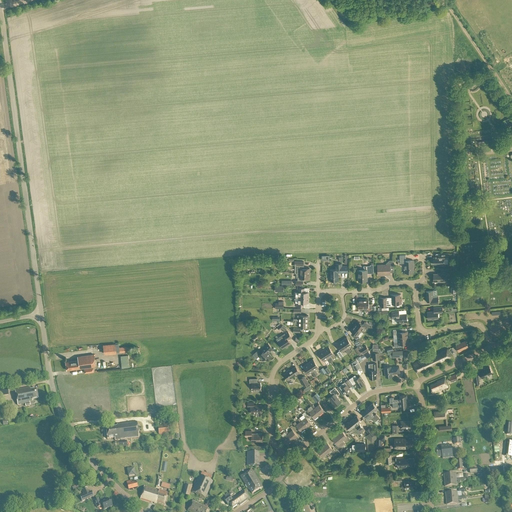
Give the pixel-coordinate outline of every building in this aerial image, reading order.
[(436,253),(436,257),(433,257),(433,264),(444,264),(444,259),(449,259),(449,253),(436,253)] [(406,260),(406,254),(400,255),(400,263),(404,263),(405,273),(414,272),(413,264),(414,264),(413,260),(406,260)] [(393,267),(393,260),(389,260),(389,262),(387,262),(386,264),(386,265),(378,266),(378,275),(383,275),(383,274),(390,273),(390,267),(393,267)] [(297,269),(296,273),(309,273),(310,268),(301,268),(302,265),(303,265),(303,261),(296,261),(296,265),(298,265),(298,269),(297,269)] [(336,266),(336,269),(330,269),(330,281),(338,281),(338,272),(341,272),(348,272),(348,266),(342,266),(342,263),(336,263),(336,265),(336,266)] [(367,273),(370,273),(370,269),(373,269),(373,264),(370,265),(370,266),(363,266),(363,267),(364,267),(364,270),(358,270),(359,280),(367,280),(367,273)] [(448,275),(448,269),(441,269),(441,273),(440,273),(440,274),(433,274),(434,282),(445,281),(445,275),(448,275)] [(309,273),(296,273),(296,277),(298,277),(298,281),(296,281),(296,285),(303,285),(303,281),(301,281),(301,278),(309,279),(309,273)] [(294,297),(309,297),(309,292),(305,292),(305,288),(297,288),(297,291),(294,291),(294,297)] [(433,297),(432,290),(425,291),(426,301),(430,300),(431,304),(439,304),(438,297),(433,297)] [(400,298),(400,294),(392,294),(392,297),(380,298),(380,306),(392,305),(392,304),(401,304),(401,298),(400,298)] [(309,303),(309,297),(294,297),(294,302),(297,303),(297,306),(304,307),(304,303),(309,303)] [(359,309),(364,309),(363,299),(358,299),(358,304),(355,304),(355,311),(359,311),(359,309)] [(363,299),(364,309),(364,310),(372,310),(372,304),(369,304),(369,299),(363,299)] [(442,312),(442,306),(434,307),(434,311),(427,311),(428,319),(432,319),(432,320),(435,320),(435,318),(438,318),(438,313),(442,312)] [(399,314),(399,311),(392,311),(392,318),(397,318),(397,322),(407,321),(407,314),(399,314)] [(354,325),(361,331),(364,328),(369,327),(370,326),(365,322),(363,324),(358,321),(354,325)] [(281,324),(277,327),(279,330),(281,328),(283,330),(282,331),(284,332),(287,328),(282,325),(281,324)] [(361,331),(354,325),(350,330),(355,334),(354,336),(354,337),(358,341),(360,339),(360,337),(363,332),(361,331)] [(397,334),(398,338),(408,337),(407,331),(402,331),(402,328),(393,329),(393,335),(397,334)] [(288,339),(292,337),(288,331),(283,334),(284,337),(282,338),(282,339),(278,342),(282,348),(286,346),(287,346),(291,343),(288,339)] [(347,337),(341,340),(349,352),(351,351),(349,347),(352,345),(347,337)] [(408,337),(398,338),(398,341),(394,342),(394,347),(403,346),(403,343),(408,343),(408,337)] [(357,339),(355,342),(359,349),(360,349),(363,354),(369,350),(366,345),(363,347),(361,343),(357,339)] [(347,354),(349,352),(341,340),(336,344),(342,352),(345,350),(347,354)] [(456,345),(459,352),(469,347),(466,341),(456,345)] [(115,343),(103,345),(103,354),(116,353),(116,351),(119,351),(119,347),(118,344),(115,344),(115,343)] [(259,350),(253,354),(256,357),(258,355),(263,360),(265,358),(267,360),(271,356),(268,352),(272,349),(268,343),(261,349),(263,351),(261,353),(259,350)] [(323,349),(332,362),(333,360),(331,356),(334,354),(329,346),(323,349)] [(330,363),(332,362),(323,349),(318,353),(324,361),(327,359),(330,363)] [(439,357),(441,361),(451,356),(448,349),(436,354),(438,358),(439,357)] [(79,368),(91,366),(95,366),(93,354),(77,356),(78,360),(75,361),(75,360),(65,362),(65,363),(65,365),(66,365),(67,370),(77,368),(79,367),(79,368)] [(436,354),(425,359),(427,366),(428,367),(441,361),(439,357),(438,358),(436,354)] [(313,359),(308,363),(316,375),(318,374),(315,369),(318,367),(313,359)] [(427,366),(425,359),(421,361),(421,360),(413,363),(418,373),(422,371),(421,370),(428,367),(427,366)] [(316,375),(308,363),(303,366),(308,374),(311,372),(314,376),(316,375)] [(373,363),(369,364),(369,370),(369,378),(376,378),(376,372),(377,372),(376,363),(373,363)] [(296,366),(292,368),(289,370),(287,371),(287,372),(284,374),(288,380),(291,378),(290,378),(295,375),(298,374),(300,372),(296,366)] [(391,367),(391,366),(384,367),(385,377),(392,376),(392,374),(400,373),(399,366),(391,367)] [(480,374),(478,375),(478,374),(474,375),(475,384),(479,383),(479,379),(482,378),(487,376),(486,375),(492,373),(489,367),(484,369),(483,369),(479,371),(480,374)] [(353,385),(356,383),(359,387),(364,384),(360,376),(357,378),(356,377),(355,375),(352,377),(349,379),(351,382),(353,385)] [(299,379),(304,387),(309,384),(305,376),(299,379)] [(432,393),(448,386),(445,377),(437,381),(430,384),(432,390),(431,390),(432,393)] [(258,383),(258,378),(249,378),(250,386),(252,386),(252,389),(261,389),(261,385),(261,383),(258,383)] [(341,385),(337,387),(343,395),(345,393),(347,396),(352,392),(349,387),(351,385),(347,379),(345,381),(340,385),(341,385)] [(340,393),(335,387),(329,391),(332,395),(329,398),(332,402),(332,403),(334,406),(341,401),(336,396),(340,393)] [(0,389),(0,397),(9,396),(7,388),(0,389)] [(30,390),(29,388),(15,391),(18,406),(25,404),(25,406),(30,405),(29,402),(32,401),(32,400),(38,399),(36,389),(30,390)] [(261,416),(261,413),(262,413),(262,405),(254,405),(254,402),(248,402),(248,406),(251,406),(251,413),(257,413),(257,416),(261,416)] [(367,407),(371,412),(377,408),(373,403),(367,407)] [(314,408),(319,415),(324,410),(319,404),(315,407),(313,405),(311,406),(313,409),(314,408)] [(373,415),(371,412),(367,407),(361,412),(365,417),(368,421),(372,418),(374,421),(377,420),(373,415)] [(314,408),(313,409),(310,411),(308,409),(306,410),(309,413),(309,412),(314,419),(319,415),(314,408)] [(445,418),(445,410),(442,410),(442,411),(434,411),(435,419),(445,418)] [(360,426),(357,423),(361,420),(357,415),(356,416),(354,417),(354,418),(351,420),(355,425),(361,432),(363,430),(360,426)] [(301,421),(306,427),(311,423),(306,417),(302,420),(300,417),(298,419),(300,421),(301,421)] [(349,430),(353,427),(356,430),(355,430),(361,437),(364,435),(361,432),(355,425),(351,420),(348,422),(346,424),(345,425),(349,430)] [(301,421),(300,421),(297,424),(295,421),(293,423),(295,426),(296,425),(301,431),(306,427),(301,421)] [(138,438),(136,422),(116,425),(115,427),(105,428),(106,440),(113,439),(114,441),(138,438)] [(170,425),(158,426),(158,436),(171,434),(170,425)] [(369,427),(365,430),(368,434),(366,435),(371,442),(376,438),(376,434),(374,434),(369,427)] [(284,432),(286,434),(287,433),(293,440),(298,436),(292,429),(288,433),(286,430),(284,432)] [(252,441),(262,441),(262,433),(252,433),(252,430),(246,430),(246,436),(252,436),(252,441)] [(342,441),(343,440),(346,438),(348,440),(350,439),(348,436),(347,437),(342,430),(337,434),(342,441)] [(287,433),(286,434),(283,437),(281,434),(280,436),(282,438),(283,438),(288,444),(293,440),(287,433)] [(337,445),(338,445),(340,447),(345,443),(343,440),(342,441),(337,434),(332,439),(334,441),(332,442),(335,447),(337,445)] [(376,439),(376,447),(382,447),(382,441),(384,441),(384,434),(377,434),(377,438),(376,439)] [(406,449),(406,445),(412,445),(412,440),(406,440),(406,438),(394,438),(394,449),(406,449)] [(327,442),(322,446),(328,453),(328,452),(331,450),(333,452),(335,451),(333,448),(332,449),(327,442)] [(357,443),(356,451),(365,451),(366,444),(357,443)] [(328,453),(322,446),(317,450),(323,457),(327,454),(328,456),(330,455),(328,452),(328,453)] [(451,458),(449,446),(440,447),(440,449),(436,449),(437,458),(442,457),(443,459),(451,458)] [(383,453),(384,458),(385,464),(396,462),(396,468),(405,467),(405,466),(414,465),(414,457),(408,458),(408,457),(396,458),(396,459),(392,460),(391,452),(383,453)] [(134,469),(126,470),(127,477),(136,476),(134,469)] [(252,494),(263,488),(252,470),(241,477),(248,490),(249,489),(252,494)] [(213,482),(199,476),(191,493),(205,499),(213,482)] [(456,480),(445,481),(445,483),(444,483),(444,487),(445,487),(456,486),(456,481),(464,481),(464,478),(456,479),(456,480)] [(130,481),(126,483),(128,490),(138,488),(136,481),(133,481),(133,482),(130,483),(130,481)] [(192,485),(185,483),(182,496),(189,498),(192,485)] [(82,502),(93,497),(91,492),(89,493),(86,486),(81,488),(83,495),(80,497),(82,502)] [(159,491),(144,487),(140,500),(156,505),(156,502),(164,505),(167,493),(159,491)] [(246,501),(248,499),(243,491),(232,499),(229,496),(228,494),(225,496),(225,499),(224,500),(228,505),(229,504),(233,509),(239,504),(240,506),(246,501)] [(100,504),(98,499),(94,501),(97,508),(102,506),(104,510),(112,507),(109,500),(100,504)] [(198,503),(192,501),(187,511),(188,511),(206,511),(208,509),(208,508),(210,503),(207,501),(206,505),(205,507),(198,504),(198,503)]
